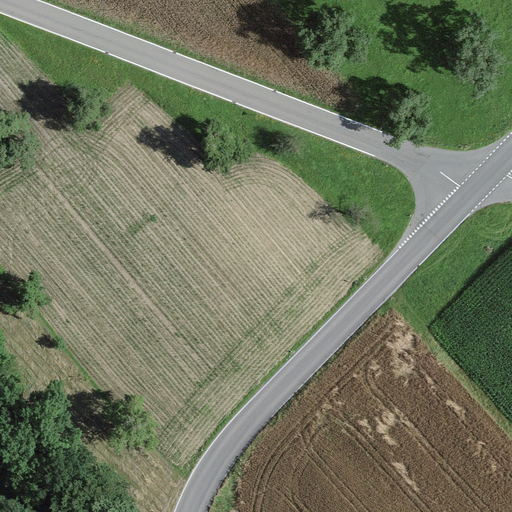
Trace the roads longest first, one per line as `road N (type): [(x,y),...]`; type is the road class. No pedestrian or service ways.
road 1 (unclassified): [(0,3),(486,185)]
road 2 (tertiary): [(486,185),(231,435),(187,511)]
road 3 (track): [(386,284),(511,425)]
